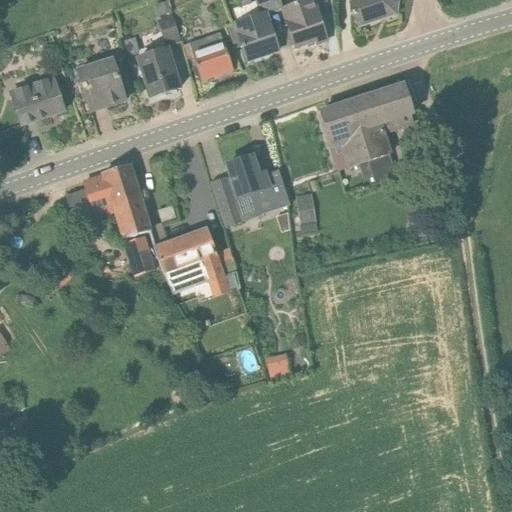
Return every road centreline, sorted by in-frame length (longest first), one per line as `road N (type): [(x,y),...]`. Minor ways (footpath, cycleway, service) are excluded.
road 1 (track): [(408,51),(449,174),(507,511)]
road 2 (tertiary): [(0,192),(435,41)]
